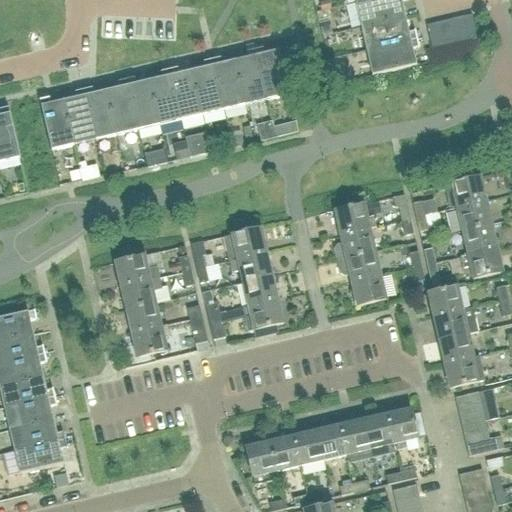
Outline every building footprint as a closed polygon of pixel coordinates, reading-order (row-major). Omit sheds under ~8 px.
[(375,0),(355,5),(361,29),(405,18),(401,3),(408,2),(407,0),(375,0)] [(472,16),(460,19),(466,41),(477,39),(472,16)] [(361,29),(367,53),(417,41),(415,32),(408,34),(405,18),(361,29)] [(460,19),(449,22),(454,44),(466,41),(460,19)] [(449,22),(437,24),(443,46),(454,44),(449,22)] [(437,24),(426,27),(431,49),(443,46),(437,24)] [(417,41),(367,53),(373,78),(416,68),(412,51),(419,50),(417,41)] [(263,49),(255,52),(266,102),(289,97),(278,53),(265,56),(263,49)] [(248,60),(235,63),(245,107),(266,102),(255,52),(246,53),(248,60)] [(220,59),(212,61),(224,112),(245,107),(235,63),(222,66),(220,59)] [(205,70),(192,73),(202,117),(224,112),(212,61),(203,63),(205,70)] [(177,69),(169,71),(181,122),(202,117),(192,73),(179,76),(177,69)] [(162,80),(149,83),(159,127),(181,122),(169,71),(160,73),(162,80)] [(134,79),(126,81),(138,132),(159,127),(149,83),(136,86),(134,79)] [(119,90),(106,93),(116,137),(138,132),(126,81),(117,83),(119,90)] [(91,89),(83,91),(95,142),(116,137),(106,93),(93,96),(91,89)] [(76,100),(63,103),(73,147),(95,142),(83,91),(74,93),(76,100)] [(73,147),(63,103),(50,106),(49,99),(39,102),(51,152),(73,147)] [(0,116),(0,118),(0,117),(0,164),(20,160),(8,109),(0,110),(0,116)] [(456,210),(456,211),(486,204),(481,179),(445,187),(450,212),(456,210)] [(398,210),(401,223),(410,221),(404,198),(392,200),(395,210),(398,210)] [(412,206),(416,220),(424,218),(421,204),(412,206)] [(456,211),(461,234),(492,227),(486,204),(456,211)] [(334,214),(339,238),(370,230),(370,229),(376,228),(373,217),(367,218),(365,207),(334,214)] [(424,218),(416,220),(419,234),(428,233),(424,218)] [(410,221),(401,223),(404,237),(413,236),(410,221)] [(461,234),(466,257),(497,250),(492,227),(461,234)] [(222,239),(228,263),(267,254),(262,230),(222,239)] [(333,250),(336,263),(376,254),(370,230),(339,238),(341,245),(336,246),(333,250)] [(423,253),(426,266),(435,264),(432,250),(423,253)] [(497,250),(466,257),(472,281),(503,274),(497,250)] [(242,285),(273,278),(267,254),(228,263),(231,275),(239,273),(242,285)] [(348,277),(350,284),(381,277),(376,254),(336,263),(339,276),(344,278),(348,277)] [(409,256),(412,270),(421,268),(417,254),(409,256)] [(193,257),(196,270),(204,268),(201,255),(193,257)] [(114,265),(119,288),(159,279),(156,269),(148,271),(145,258),(114,265)] [(178,260),(181,274),(190,272),(186,258),(178,260)] [(435,264),(426,266),(430,281),(438,278),(435,264)] [(204,268),(196,270),(199,285),(208,283),(204,268)] [(421,268),(412,270),(415,284),(424,283),(421,268)] [(190,272),(181,274),(184,289),(193,287),(190,272)] [(381,277),(350,284),(356,308),(387,301),(381,277)] [(242,285),(247,308),(278,301),(273,278),(242,285)] [(119,288),(125,313),(156,305),(153,293),(162,291),(159,279),(119,288)] [(495,290),(498,305),(508,303),(504,288),(495,290)] [(427,296),(433,320),(464,313),(464,312),(458,289),(427,296)] [(278,301),(247,308),(242,309),(244,320),(250,319),(253,332),(284,325),(278,301)] [(508,303),(498,305),(501,319),(511,317),(508,303)] [(205,307),(207,319),(219,316),(216,304),(205,307)] [(125,313),(131,336),(161,328),(156,305),(125,313)] [(186,311),(189,324),(201,321),(198,308),(186,311)] [(0,319),(0,342),(31,335),(28,323),(34,321),(32,311),(0,319)] [(433,320),(438,343),(469,336),(474,335),(471,322),(468,311),(464,312),(464,313),(433,320)] [(219,316),(207,319),(212,342),(225,339),(219,316)] [(189,324),(194,346),(207,344),(201,321),(189,324)] [(161,328),(131,336),(136,360),(167,353),(161,328)] [(0,342),(0,365),(43,355),(41,347),(35,349),(31,335),(0,342)] [(438,343),(444,366),(475,359),(469,336),(438,343)] [(0,365),(0,388),(42,378),(39,366),(45,364),(43,355),(0,365)] [(475,359),(444,366),(449,390),(484,382),(479,358),(475,359)] [(0,388),(0,397),(3,410),(53,398),(51,390),(45,391),(42,378),(0,388)] [(456,399),(458,411),(481,406),(478,394),(456,399)] [(3,410),(8,432),(52,421),(49,408),(55,406),(53,398),(3,410)] [(458,411),(461,423),(484,418),(481,406),(458,411)] [(411,410),(387,415),(394,447),(393,447),(394,452),(395,452),(405,449),(404,444),(418,441),(411,410)] [(387,415),(363,421),(372,459),(396,454),(395,452),(394,452),(393,447),(394,447),(387,415)] [(461,423),(463,434),(486,429),(484,418),(461,423)] [(8,432),(13,453),(64,441),(62,433),(56,434),(52,421),(8,432)] [(363,421),(340,426),(347,457),(348,465),(372,459),(363,421)] [(340,426),(316,431),(323,463),(347,457),(340,426)] [(463,434),(466,446),(489,441),(486,429),(463,434)] [(316,431),(293,437),(300,468),(323,463),(316,431)] [(293,437),(269,442),(276,473),(300,468),(293,437)] [(489,441),(466,446),(469,459),(492,454),(504,451),(500,438),(489,441)] [(64,441),(13,453),(19,476),(63,465),(60,452),(66,450),(64,441)] [(276,473),(269,442),(245,447),(254,485),(278,480),(276,473)] [(414,472),(400,475),(402,483),(415,480),(414,472)] [(459,477),(461,489),(485,483),(482,472),(459,477)] [(402,483),(400,475),(386,478),(387,486),(402,483)] [(489,479),(493,494),(502,492),(498,477),(489,479)] [(367,482),(353,486),(355,494),(369,491),(367,482)] [(461,489),(464,501),(488,495),(485,483),(461,489)] [(355,494),(353,486),(339,489),(341,498),(355,494)] [(392,493),(395,505),(419,499),(416,487),(392,493)] [(502,492),(493,494),(496,508),(505,506),(502,492)] [(321,493),(306,496),(308,506),(323,502),(321,493)] [(464,501),(467,511),(469,511),(491,507),(488,495),(464,501)] [(308,506),(306,496),(293,499),(294,509),(308,506)] [(395,505),(397,511),(415,511),(421,511),(419,499),(395,505)] [(269,506),(270,511),(279,511),(285,511),(283,502),(269,506)] [(380,505),(381,511),(390,511),(388,503),(380,505)]
